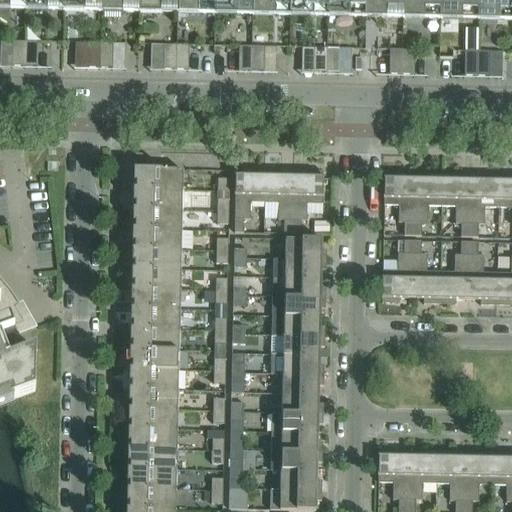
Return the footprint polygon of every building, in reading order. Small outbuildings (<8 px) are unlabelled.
[(0,0),(0,10),(26,11),(26,0),(0,0)] [(63,12),(63,0),(26,0),(26,11),(63,12)] [(101,13),(101,0),(63,0),(63,12),(101,13)] [(139,13),(139,0),(101,0),(101,13),(139,13)] [(177,14),(176,0),(139,0),(139,13),(177,14)] [(214,15),(214,0),(176,0),(177,14),(214,15)] [(252,16),(252,0),(214,0),(214,15),(252,16)] [(289,16),(289,0),(252,0),(252,16),(289,16)] [(327,17),(327,0),(289,0),(289,16),(327,17)] [(365,18),(365,0),(327,0),(327,17),(365,18)] [(403,19),(402,0),(365,0),(365,18),(403,19)] [(440,20),(440,0),(402,0),(403,19),(440,20)] [(478,20),(478,0),(440,0),(440,20),(478,20)] [(511,21),(511,0),(478,0),(478,20),(511,21)] [(342,31),(343,49),(357,48),(356,31),(342,31)] [(24,68),(25,43),(13,42),(12,67),(24,68)] [(37,68),(38,43),(25,43),(24,68),(37,68)] [(100,69),(100,44),(88,44),(87,69),(100,69)] [(112,69),(113,44),(100,44),(100,69),(112,69)] [(175,71),(176,46),(163,45),(163,71),(175,71)] [(188,71),(189,46),(176,46),(175,71),(188,71)] [(251,72),(251,47),(239,47),(238,72),(251,72)] [(263,73),(264,48),(251,47),(251,72),(263,73)] [(326,74),(327,49),(314,49),(313,74),(326,74)] [(339,74),(339,49),(327,49),(326,74),(339,74)] [(401,76),(402,51),(389,50),(388,75),(401,76)] [(414,76),(415,51),(402,51),(401,76),(414,76)] [(477,77),(477,52),(464,52),(464,77),(477,77)] [(489,77),(490,52),(477,52),(477,77),(489,77)] [(182,192),(182,171),(160,171),(160,166),(145,165),(145,171),(134,170),(133,184),(136,184),(136,190),(136,191),(182,192)] [(264,204),(264,172),(249,171),(248,177),(235,177),(234,234),(243,234),(244,221),(250,221),(251,204),(264,204)] [(292,235),(293,178),(281,178),(281,172),(264,172),(264,204),(278,204),(278,221),(284,222),(283,235),(292,235)] [(322,206),(323,173),(305,173),(305,178),(293,178),(292,235),(300,236),(301,222),(307,223),(307,215),(322,215),(322,206)] [(411,238),(413,180),(401,180),(401,175),(384,174),(383,207),(398,207),(398,224),(404,225),(404,238),(411,238)] [(441,208),(441,175),(426,175),(426,181),(413,180),(411,238),(421,238),(421,225),(427,225),(427,208),(441,208)] [(468,239),(470,181),(458,181),(458,176),(441,175),(441,208),(455,208),(455,225),(461,225),(460,239),(468,239)] [(498,209),(499,177),(483,176),(482,182),(470,181),(468,239),(478,239),(478,226),(484,226),(484,209),(498,209)] [(511,176),(499,177),(498,209),(511,209),(511,226),(511,176)] [(229,193),(229,180),(217,180),(217,193),(229,193)] [(182,212),(182,192),(136,191),(136,190),(133,190),(133,204),(135,204),(135,210),(135,211),(182,212)] [(228,213),(229,201),(217,200),(217,213),(228,213)] [(181,232),(182,212),(135,211),(135,210),(133,210),(132,224),(135,224),(135,230),(135,231),(181,232)] [(228,226),(228,213),(217,213),(216,226),(228,226)] [(181,252),(181,232),(135,231),(135,230),(132,230),(132,244),(135,244),(134,250),(134,251),(181,252)] [(227,253),(228,241),(216,240),(216,253),(227,253)] [(326,262),(326,251),(321,251),(321,241),(285,241),(285,261),(326,262)] [(410,300),(411,243),(404,243),(403,256),(397,255),(397,273),(382,272),(381,305),(399,305),(399,300),(410,300)] [(439,306),(439,274),(426,273),(426,256),(420,256),(421,243),(411,243),(410,300),(423,301),(423,306),(439,306)] [(467,302),(469,244),(460,244),(460,257),(454,257),(454,274),(439,274),(439,306),(455,307),(456,301),(467,302)] [(496,307),(497,275),(483,274),(483,257),(477,257),(478,244),(469,244),(467,302),(480,302),(480,307),(496,307)] [(180,272),(181,252),(134,251),(134,250),(132,250),(132,264),(134,264),(134,270),(134,271),(180,272)] [(246,260),(246,251),(234,250),(233,260),(246,260)] [(227,266),(227,253),(216,253),(216,266),(227,266)] [(511,257),(511,258),(511,275),(497,275),(496,307),(511,307),(511,257)] [(246,270),(246,260),(233,260),(233,269),(246,270)] [(326,272),(326,262),(285,261),(284,280),(320,281),(321,272),(326,272)] [(180,292),(180,272),(134,271),(134,270),(131,270),(131,284),(134,284),(134,290),(134,291),(180,292)] [(0,350),(0,338),(14,333),(29,327),(27,321),(26,318),(24,313),(21,308),(19,304),(16,300),(13,295),(11,292),(6,286),(2,282),(0,279),(0,400),(10,397),(11,401),(35,392),(36,349),(4,361),(0,350)] [(246,280),(233,279),(233,298),(245,298),(246,280)] [(227,293),(227,281),(215,280),(215,293),(227,293)] [(325,300),(325,290),(320,290),(320,281),(284,280),(284,299),(325,300)] [(179,312),(180,292),(134,291),(134,290),(131,290),(131,304),(133,304),(133,310),(133,311),(179,312)] [(226,306),(227,293),(215,293),(215,306),(226,306)] [(245,308),(245,298),(233,298),(232,308),(245,308)] [(325,310),(325,300),(284,299),(271,299),(271,318),(320,319),(320,310),(325,310)] [(179,332),(179,312),(133,311),(133,310),(131,310),(130,324),(133,324),(133,330),(133,331),(179,332)] [(324,339),(325,328),(320,328),(320,319),(271,318),(271,337),(324,339)] [(226,333),(226,321),(214,320),(214,333),(226,333)] [(245,337),(245,327),(232,327),(232,337),(245,337)] [(179,352),(179,332),(133,331),(133,330),(130,330),(130,344),(132,344),(132,350),(132,351),(179,352)] [(226,346),(226,333),(214,333),(214,345),(226,346)] [(244,357),(244,346),(245,337),(232,337),(231,357),(244,357)] [(271,337),(271,357),(283,357),(319,358),(319,349),(324,349),(324,339),(271,337)] [(178,372),(179,352),(132,351),(132,350),(130,350),(129,364),(132,364),(132,370),(132,371),(178,372)] [(244,375),(244,357),(231,357),(231,375),(244,375)] [(319,366),(319,358),(283,357),(282,376),(324,377),(324,367),(319,366)] [(225,373),(225,361),(224,361),(214,360),(213,373),(225,373)] [(178,392),(178,372),(132,371),(132,370),(129,370),(129,384),(132,384),(131,390),(131,391),(178,392)] [(225,386),(225,373),(213,373),(213,386),(225,386)] [(231,375),(231,385),(244,385),(244,375),(231,375)] [(323,388),(324,377),(282,376),(282,396),(318,396),(318,387),(323,388)] [(177,412),(178,392),(131,391),(131,390),(129,390),(129,404),(131,404),(131,410),(131,411),(177,412)] [(318,405),(318,396),(282,396),(282,415),(323,416),(323,405),(318,405)] [(224,413),(224,401),(213,400),(213,413),(224,413)] [(243,414),(243,405),(230,404),(230,414),(243,414)] [(177,432),(177,412),(131,411),(131,410),(128,410),(128,424),(131,424),(131,430),(131,431),(177,432)] [(224,426),(224,413),(213,413),(212,426),(224,426)] [(243,433),(243,423),(243,414),(230,414),(230,423),(230,433),(243,433)] [(323,426),(323,416),(282,415),(271,415),(271,434),(317,435),(317,426),(323,426)] [(176,452),(177,432),(131,431),(131,430),(128,430),(128,444),(130,444),(130,450),(130,451),(176,452)] [(244,452),(244,442),(243,442),(243,433),(230,433),(230,442),(230,452),(244,452)] [(322,454),(322,444),(317,444),(317,435),(271,434),(271,453),(322,454)] [(224,453),(224,440),(213,440),(212,453),(224,453)] [(176,472),(176,452),(130,451),(130,450),(128,450),(127,464),(130,464),(130,470),(130,471),(176,472)] [(244,471),(244,452),(230,452),(229,471),(244,471)] [(405,511),(407,457),(396,457),(396,452),(378,452),(378,484),(393,485),(392,502),(398,502),(398,511),(405,511)] [(435,485),(436,453),(420,452),(420,458),(407,457),(405,511),(415,511),(415,502),(422,502),(422,485),(435,485)] [(223,473),(224,465),(224,453),(212,453),(212,465),(200,465),(200,472),(223,473)] [(322,464),(322,454),(271,453),(270,473),(280,473),(316,473),(317,464),(322,464)] [(462,511),(464,459),(452,458),(452,453),(436,453),(435,485),(449,486),(449,503),(455,503),(454,511),(462,511)] [(492,486),(493,454),(477,454),(477,459),(464,459),(462,511),(472,511),(472,503),(478,503),(479,486),(492,486)] [(511,511),(511,459),(509,460),(509,454),(493,454),(492,486),(506,487),(506,504),(511,504),(511,511)] [(175,492),(176,472),(130,471),(130,470),(127,470),(127,484),(129,484),(129,490),(129,491),(175,492)] [(243,491),(244,471),(229,471),(229,491),(243,491)] [(321,492),(322,482),(316,482),(316,473),(280,473),(280,492),(321,492)] [(223,493),(223,480),(212,480),(211,493),(223,493)] [(171,511),(175,511),(175,492),(129,491),(129,490),(127,490),(126,504),(129,504),(129,510),(129,511),(171,511)] [(243,500),(243,491),(229,491),(229,499),(243,500)] [(321,503),(321,492),(280,492),(270,492),(269,511),(315,511),(315,503),(321,503)] [(223,505),(223,493),(211,493),(211,505),(223,505)]
